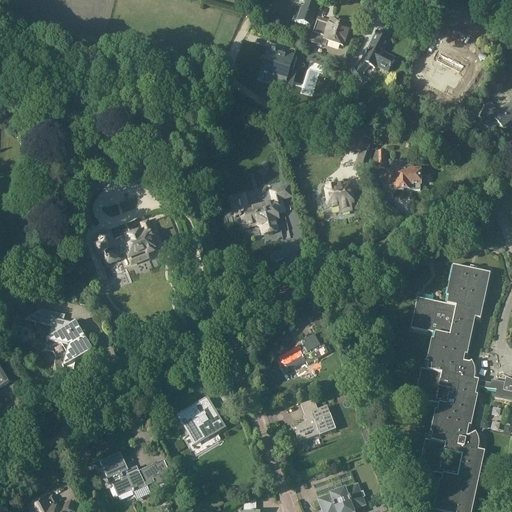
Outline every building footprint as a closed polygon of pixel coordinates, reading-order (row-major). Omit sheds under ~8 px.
[(305,0),(303,7),(302,6),(296,22),(311,27),(320,2),(314,0),(305,0)] [(323,45),(325,40),(343,46),(350,27),(331,20),(329,25),(317,21),(313,33),(317,35),(314,42),(323,45)] [(369,68),(375,71),(376,68),(388,74),(396,59),(384,53),(390,40),(376,34),(361,63),(357,68),(356,67),(349,73),(361,88),(368,82),(362,75),(369,68)] [(303,49),(311,53),(312,49),(311,46),(305,43),(303,49)] [(276,52),(268,50),(261,72),(277,77),(275,84),(284,87),(293,56),(285,53),(284,56),(275,54),(276,52)] [(306,61),(311,63),(315,55),(310,53),(306,61)] [(435,59),(429,74),(441,80),(443,75),(448,77),(456,62),(444,57),(441,63),(435,59)] [(415,61),(407,77),(417,82),(425,67),(415,61)] [(493,131),(491,130),(497,124),(502,130),(511,120),(511,103),(502,113),(493,109),(494,106),(481,100),(467,127),(474,130),(474,129),(490,137),(493,131)] [(328,110),(321,107),(306,114),(311,127),(332,118),(328,110)] [(384,141),(388,142),(392,128),(391,127),(385,125),(383,132),(379,142),(383,143),(384,141)] [(372,143),(361,139),(357,150),(368,154),(372,143)] [(386,170),(385,151),(376,151),(377,170),(386,170)] [(361,153),(359,158),(370,162),(372,157),(371,156),(361,153)] [(420,171),(409,172),(409,168),(402,168),(402,172),(388,172),(389,181),(395,181),(395,191),(410,191),(410,192),(421,192),(420,171)] [(325,191),(321,192),(322,199),(325,199),(327,209),(328,211),(338,209),(339,216),(352,213),(351,207),(354,206),(350,184),(324,189),(325,191)] [(283,202),(293,199),(289,186),(268,191),(271,202),(249,208),(245,193),(228,198),(234,219),(239,218),(239,220),(240,220),(243,231),(256,228),(259,230),(261,237),(279,233),(277,222),(280,222),(278,216),(282,215),(286,214),(283,202)] [(98,238),(105,255),(116,250),(116,249),(123,245),(125,249),(122,250),(124,255),(127,254),(129,260),(131,259),(134,266),(149,261),(147,256),(153,253),(152,250),(155,249),(151,240),(154,239),(147,223),(142,225),(144,230),(113,243),(109,233),(98,238)] [(96,273),(92,263),(85,266),(87,271),(84,272),(86,277),(96,273)] [(428,364),(427,371),(421,369),(415,400),(432,404),(439,405),(437,412),(435,411),(430,434),(432,435),(431,442),(425,440),(418,471),(436,475),(436,474),(443,476),(441,483),(439,482),(432,511),(471,511),(485,453),(478,452),(478,450),(480,450),(480,446),(480,444),(480,441),(479,438),(478,436),(477,436),(476,435),(476,434),(475,434),(468,438),(467,437),(469,427),(471,428),(477,397),(475,397),(477,387),(478,388),(496,392),(494,400),(511,403),(511,444),(510,456),(511,456),(511,381),(509,380),(505,378),(505,379),(506,379),(505,384),(492,381),(491,385),(479,382),(474,381),(474,379),(476,379),(477,376),(477,373),(476,370),(475,367),(474,365),(473,366),(472,364),(471,363),(469,364),(463,363),(465,356),(467,357),(475,320),(480,321),(490,275),(452,267),(446,297),(448,298),(447,305),(417,299),(411,329),(428,333),(428,332),(435,334),(433,341),(431,340),(426,363),(428,364)] [(23,321),(51,328),(48,339),(46,341),(47,344),(45,352),(53,353),(56,358),(54,366),(62,367),(63,370),(66,368),(74,370),(75,363),(81,360),(88,362),(90,354),(93,353),(87,343),(87,339),(84,338),(83,337),(84,334),(81,334),(75,323),(73,325),(63,322),(65,316),(40,310),(23,321)] [(296,349),(278,359),(281,365),(282,364),(287,373),(305,363),(307,366),(328,354),(323,345),(320,347),(314,336),(301,344),(301,345),(295,348),(296,349)] [(0,408),(2,407),(0,403),(0,389),(12,382),(12,381),(10,382),(0,365),(0,408)] [(207,401),(179,418),(196,445),(223,429),(207,401)] [(330,416),(327,408),(318,411),(314,401),(300,406),(307,423),(292,428),(294,435),(295,435),(299,444),(319,436),(319,437),(336,431),(330,416)] [(374,448),(371,439),(365,441),(368,450),(374,448)] [(100,464),(110,486),(112,485),(118,499),(132,492),(135,498),(130,501),(131,503),(138,500),(136,496),(147,491),(143,483),(149,481),(151,484),(153,483),(155,487),(171,480),(167,472),(168,471),(164,461),(139,473),(137,468),(128,472),(120,455),(100,464)] [(323,511),(353,511),(361,507),(357,497),(360,496),(357,488),(344,492),(332,496),(332,497),(319,501),(323,511)] [(192,511),(219,511),(213,500),(204,505),(199,494),(192,498),(198,508),(192,511)] [(75,511),(71,504),(58,511),(53,501),(49,503),(47,500),(40,504),(39,503),(29,508),(30,511),(75,511)]
